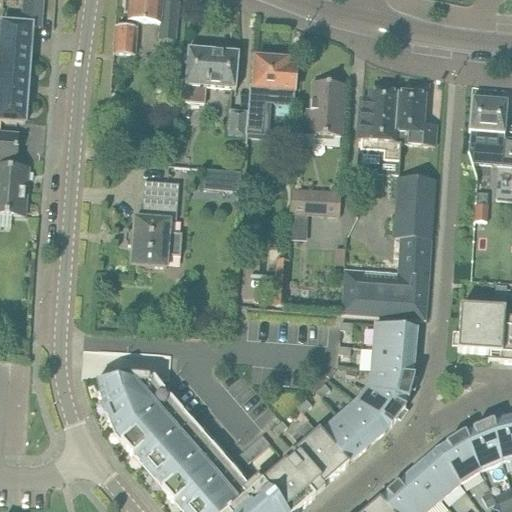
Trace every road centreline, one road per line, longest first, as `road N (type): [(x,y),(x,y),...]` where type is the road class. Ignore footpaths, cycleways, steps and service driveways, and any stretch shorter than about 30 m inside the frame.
road 1 (tertiary): [(90,0),(62,392),(86,455),(135,511)]
road 2 (residential): [(437,410),(461,40)]
road 3 (residential): [(330,511),(437,410)]
